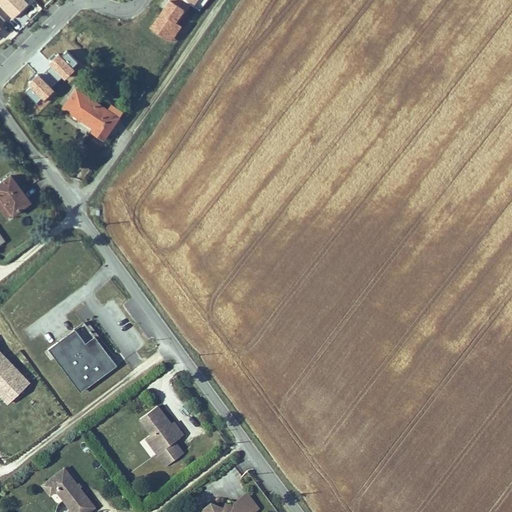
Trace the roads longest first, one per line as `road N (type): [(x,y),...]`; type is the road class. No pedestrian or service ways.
road 1 (residential): [(0,114),(299,511)]
road 2 (track): [(225,0),(76,217)]
road 3 (unknown): [(244,439),(144,511)]
